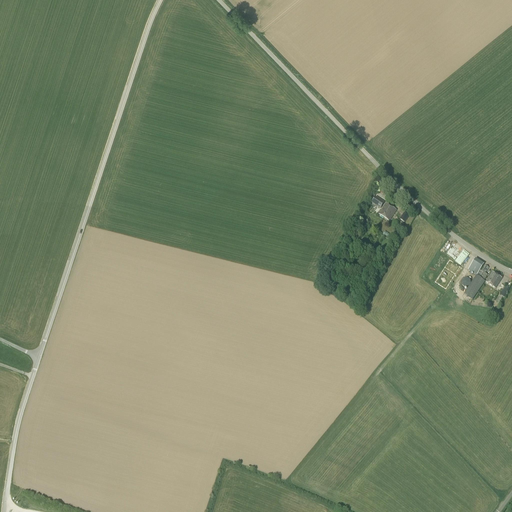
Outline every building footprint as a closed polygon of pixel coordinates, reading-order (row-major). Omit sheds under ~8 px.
[(380,209),(384,202),(375,197),(371,203),(380,209)] [(389,222),(396,211),(386,204),(378,215),(389,222)] [(404,223),(408,217),(404,214),(400,220),(404,223)] [(481,271),(480,270),(483,265),(475,259),(468,270),(476,276),(464,295),(472,300),(485,281),(483,281),(487,275),(485,274),(488,268),(485,266),(481,271)] [(445,289),(460,267),(449,260),(435,282),(445,289)] [(495,289),(502,279),(492,272),(485,282),(495,289)] [(504,299),(510,288),(505,285),(497,301),(499,303),(502,298),(504,299)]
